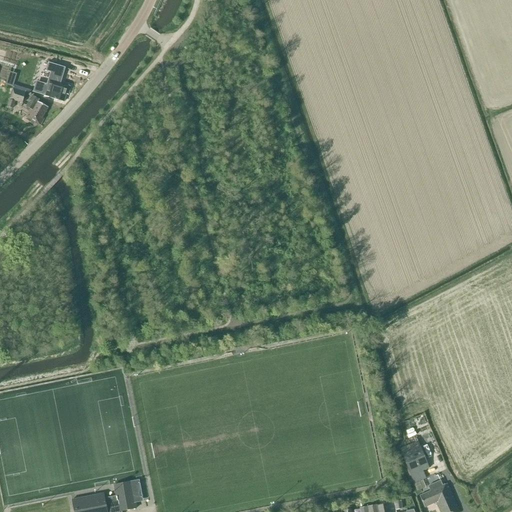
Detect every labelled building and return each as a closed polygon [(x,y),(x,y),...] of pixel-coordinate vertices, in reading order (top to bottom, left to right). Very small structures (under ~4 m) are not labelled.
[(62,76),(65,63),(54,60),(50,73),(62,76)] [(70,87),(49,80),(44,96),(55,100),(63,102),(66,95),(68,95),(70,87)] [(7,107),(12,108),(14,101),(22,103),(25,93),(12,89),(7,107)] [(42,118),(48,108),(38,102),(39,100),(32,96),(26,107),(31,110),(26,118),(40,126),(44,119),(42,118)] [(402,456),(410,475),(429,468),(420,448),(402,456)] [(116,496),(104,499),(103,494),(72,500),(73,511),(121,511),(135,509),(133,496),(141,495),(139,480),(114,485),(116,496)] [(424,508),(435,503),(439,511),(458,511),(446,484),(442,486),(440,481),(427,486),(430,492),(419,496),(424,508)] [(395,510),(402,509),(401,501),(394,502),(395,510)]
